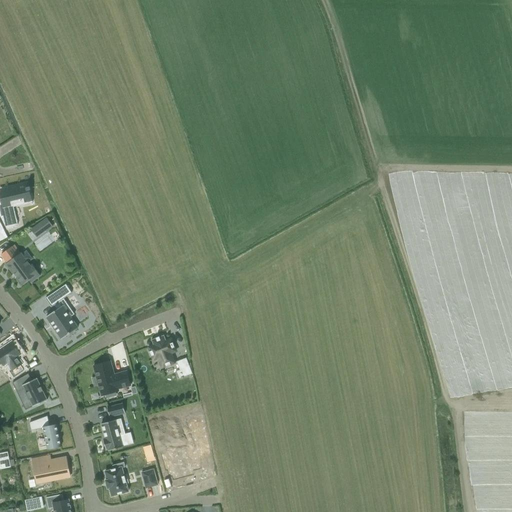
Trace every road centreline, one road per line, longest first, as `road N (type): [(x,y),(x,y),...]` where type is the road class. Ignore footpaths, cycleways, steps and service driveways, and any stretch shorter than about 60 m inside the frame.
road 1 (residential): [(52,367),(81,439),(91,511)]
road 2 (residential): [(52,367),(176,312)]
